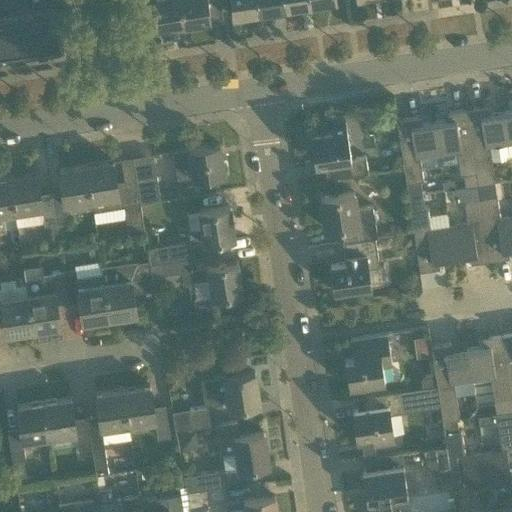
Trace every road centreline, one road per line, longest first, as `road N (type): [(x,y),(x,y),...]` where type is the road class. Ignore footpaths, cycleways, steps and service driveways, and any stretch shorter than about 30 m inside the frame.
road 1 (residential): [(324,511),(261,91)]
road 2 (residential): [(511,53),(261,91)]
road 3 (residential): [(0,367),(143,346)]
road 4 (residential): [(261,91),(124,112)]
road 5 (residential): [(124,112),(0,135)]
